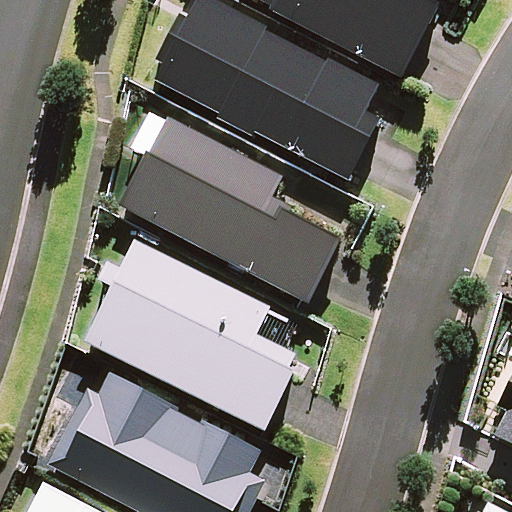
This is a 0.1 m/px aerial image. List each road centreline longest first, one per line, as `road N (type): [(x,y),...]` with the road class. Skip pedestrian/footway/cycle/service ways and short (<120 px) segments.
road 1 (residential): [(511,92),(432,269),(361,511)]
road 2 (residential): [(31,0),(0,151)]
